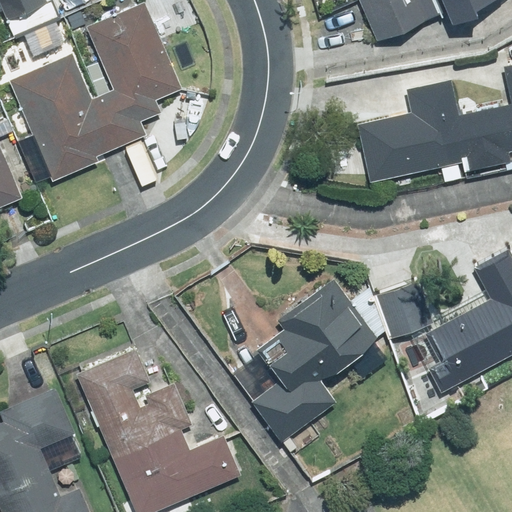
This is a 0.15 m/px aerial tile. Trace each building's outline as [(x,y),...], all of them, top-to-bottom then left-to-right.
[(0,0),(0,4),(12,32),(20,28),(31,53),(61,41),(54,22),(62,19),(53,0),(44,0),(42,1),(42,0),(0,0)] [(73,51),(9,77),(48,178),(99,159),(96,152),(145,134),(139,119),(160,110),(154,96),(179,86),(146,0),(145,0),(87,23),(111,87),(90,95),(73,51)] [(358,0),(378,38),(441,7),(447,20),(473,7),(471,2),(475,0),(358,0)] [(369,179),(440,164),(444,180),(462,176),(461,171),(508,161),(505,148),(511,146),(511,61),(503,64),(511,102),(470,111),(471,110),(472,109),(472,108),(472,107),(473,107),(473,106),(473,104),(473,103),(473,102),(472,101),(472,100),(471,100),(471,99),(470,98),(470,97),(469,96),(468,96),(467,95),(466,95),(465,95),(464,94),(463,94),(462,94),(461,94),(460,95),(459,95),(458,95),(457,96),(456,96),(456,97),(455,98),(454,98),(454,99),(453,100),(453,101),(447,78),(406,87),(414,124),(397,128),(394,113),(356,122),(369,179)] [(0,204),(21,195),(0,145),(0,204)] [(442,391),(511,352),(511,256),(510,252),(478,264),(485,285),(464,293),(470,309),(445,318),(442,309),(435,312),(428,293),(423,295),(419,285),(378,301),(391,336),(420,326),(438,360),(428,365),(442,391)] [(278,376),(251,398),(280,434),(303,416),(306,420),(334,397),(323,384),(346,364),(358,378),(388,354),(350,308),(355,304),(330,274),(281,314),(290,325),(276,337),(282,344),(264,359),(278,376)] [(134,346),(75,372),(135,511),(146,511),(238,472),(222,433),(188,448),(178,426),(192,421),(174,379),(142,393),(145,400),(140,402),(134,388),(149,381),(134,346)] [(81,455),(53,386),(4,406),(8,418),(0,421),(0,511),(88,511),(78,484),(57,492),(47,468),(81,455)]
